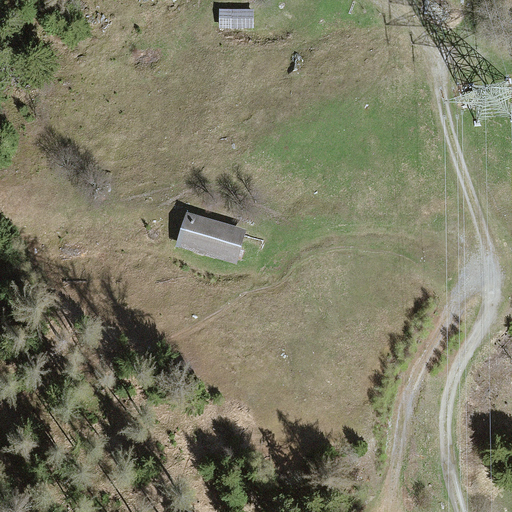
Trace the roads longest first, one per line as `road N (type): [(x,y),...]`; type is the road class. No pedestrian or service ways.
road 1 (track): [(368,0),(426,52),(437,113),(490,263),(488,311),(460,350),(447,390),(445,466),(456,511)]
road 2 (track): [(490,263),(458,293),(411,380),(390,511)]
